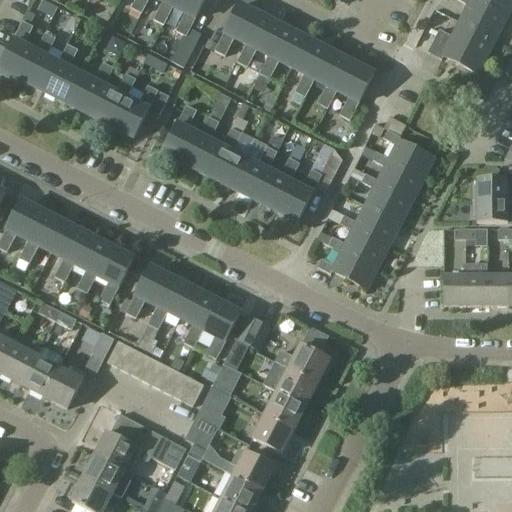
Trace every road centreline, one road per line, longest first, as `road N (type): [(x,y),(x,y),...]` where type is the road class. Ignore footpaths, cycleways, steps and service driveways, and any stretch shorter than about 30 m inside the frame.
road 1 (residential): [(291,287),(0,139)]
road 2 (residential): [(403,65),(291,287)]
road 3 (residential): [(320,511),(402,347)]
road 4 (residential): [(56,455),(103,388),(186,428)]
road 5 (residential): [(402,347),(291,287)]
